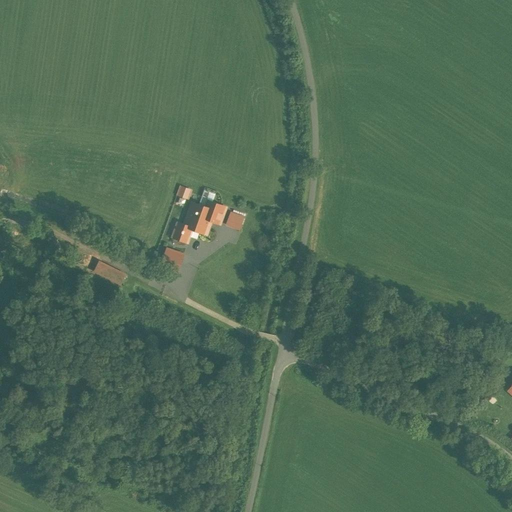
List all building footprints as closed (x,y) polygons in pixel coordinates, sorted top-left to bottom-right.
[(193,190),(180,185),(176,196),(189,200),(193,190)] [(176,221),(170,239),(189,245),(193,231),(207,236),(212,223),(221,226),(228,207),(208,200),(205,206),(192,201),(184,223),(176,221)] [(245,217),(231,212),(226,225),(240,231),(245,217)] [(172,256),(182,261),(186,254),(175,249),(172,256)] [(94,272),(122,285),(127,272),(100,260),(94,272)]
